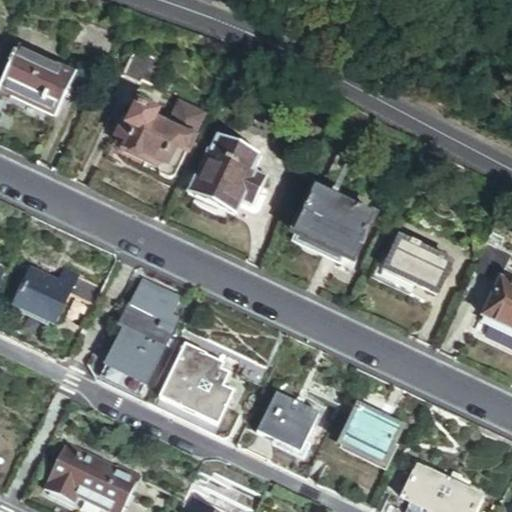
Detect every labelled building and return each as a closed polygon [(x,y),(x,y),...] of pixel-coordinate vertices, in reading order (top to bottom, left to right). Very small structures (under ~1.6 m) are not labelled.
[(70,50),(108,68),(121,41),(83,23),(70,50)] [(144,83),(156,89),(167,65),(138,52),(124,80),(142,88),(144,83)] [(56,121),(59,123),(78,82),(22,56),(19,60),(17,59),(11,70),(14,71),(2,96),(5,98),(56,121)] [(53,127),(56,121),(5,98),(2,104),(31,117),(53,127)] [(171,185),(177,182),(207,119),(180,106),(169,130),(154,123),(156,117),(140,111),(132,128),(127,126),(119,143),(132,148),(129,155),(146,163),(162,171),(161,174),(162,180),(171,185)] [(329,138),(356,152),(371,121),(343,108),(329,138)] [(269,182),(255,175),(262,160),(218,140),(191,200),(220,213),(235,219),(242,203),(257,210),(269,182)] [(353,244),(362,248),(375,220),(316,192),(294,239),(322,252),(344,262),(353,244)] [(501,274),(506,276),(511,262),(511,259),(500,254),(506,242),(495,237),(477,275),(496,284),(501,274)] [(416,290),(440,301),(455,269),(440,261),(432,257),(422,253),(424,250),(415,246),(414,248),(403,243),(387,276),(416,290)] [(344,262),(353,267),(362,248),(353,244),(344,262)] [(432,257),(440,261),(442,256),(434,252),(432,257)] [(0,286),(1,287),(10,269),(0,264),(0,286)] [(70,296),(97,309),(107,291),(67,272),(60,287),(31,274),(14,310),(42,323),(55,328),(70,296)] [(511,335),(511,287),(504,284),(485,323),(511,335)] [(181,303),(143,285),(130,311),(150,321),(154,313),(172,322),(181,303)] [(143,396),(178,324),(172,322),(154,313),(150,321),(130,311),(120,333),(124,335),(115,354),(100,346),(90,367),(96,382),(99,384),(103,377),(127,388),(143,396)] [(236,397),(225,392),(232,377),(224,374),(226,369),(209,360),(209,359),(188,348),(161,403),(152,398),(148,407),(206,435),(219,442),(228,435),(238,415),(229,410),(236,397)] [(282,447),(302,456),(321,416),(297,405),(278,396),(259,435),(282,447)] [(365,460),(385,469),(403,432),(381,422),(360,411),(342,449),(365,460)] [(136,494),(142,483),(136,480),(138,475),(116,464),(113,470),(71,449),(48,495),(55,498),(53,501),(71,510),(75,502),(95,511),(124,511),(134,493),(136,494)] [(418,511),(438,511),(458,472),(450,468),(445,478),(422,467),(407,498),(415,502),(422,505),(418,511)] [(476,511),(484,496),(461,485),(466,476),(458,472),(438,511),(476,511)] [(350,503),(369,511),(376,511),(389,485),(364,473),(350,503)] [(228,511),(190,494),(181,511),(228,511)]
